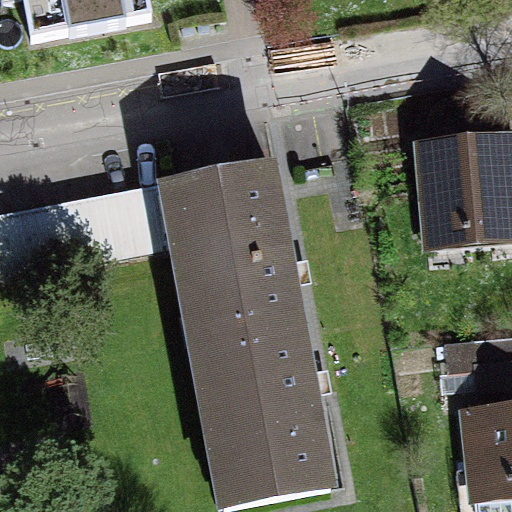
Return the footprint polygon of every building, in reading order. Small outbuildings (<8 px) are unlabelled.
[(22,0),(31,45),(151,22),(146,0),(22,0)] [(511,139),(511,137),(421,145),(430,241),(511,233),(511,139)] [(198,313),(205,350),(300,333),(270,172),(174,190),(185,242),(174,244),(187,315),(198,313)] [(11,221),(22,278),(169,251),(158,194),(11,221)] [(0,282),(22,278),(11,221),(0,223),(0,282)] [(201,389),(215,465),(226,463),(233,511),(329,493),(300,333),(205,350),(212,387),(201,389)] [(511,339),(472,343),(475,372),(511,368),(511,339)] [(511,408),(467,412),(478,511),(511,511),(511,504),(511,490),(511,489),(511,408)]
